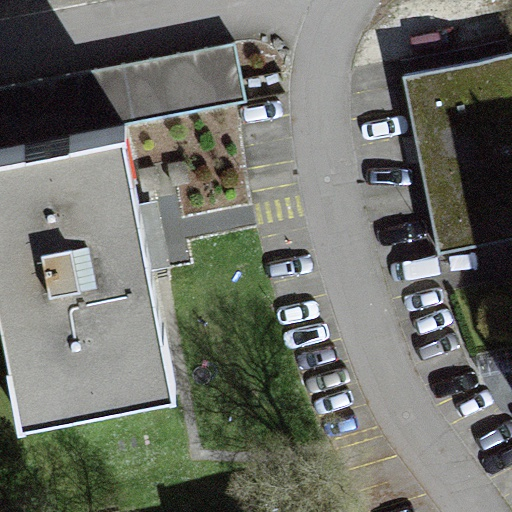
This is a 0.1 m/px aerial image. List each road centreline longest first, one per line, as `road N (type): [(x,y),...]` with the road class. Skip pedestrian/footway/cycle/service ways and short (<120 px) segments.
road 1 (residential): [(480,511),(402,387),(331,166),(332,74),(346,23),(366,0)]
road 2 (residential): [(240,0),(0,36)]
